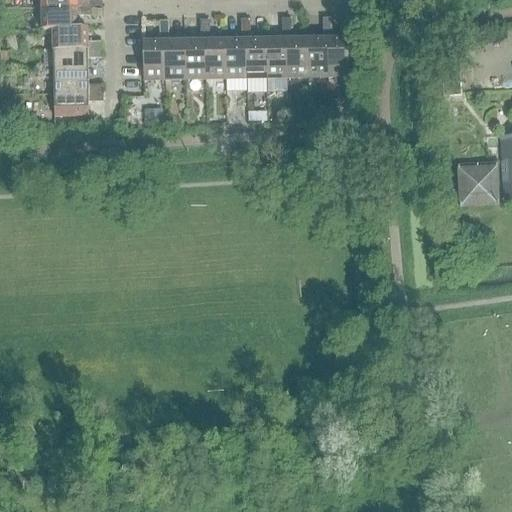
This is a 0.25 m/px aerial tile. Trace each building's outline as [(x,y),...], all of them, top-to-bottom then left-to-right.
[(75,0),(74,0),(40,0),(40,10),(89,9),(89,0),(75,0)] [(41,32),(52,32),(52,31),(75,31),(75,30),(75,17),(90,17),(89,9),(40,10),(41,32)] [(289,20),(281,21),(281,31),(290,31),(289,20)] [(330,20),(322,20),(322,30),(330,30),(330,20)] [(249,21),(240,21),(240,32),(249,32),(249,21)] [(208,22),(199,22),(199,33),(208,32),(208,22)] [(167,23),(158,23),(159,33),(167,33),(167,23)] [(52,32),(52,52),(101,52),(101,43),(86,43),(86,30),(75,30),(75,31),(52,31),(52,32)] [(326,41),(327,79),(348,79),(348,40),(331,40),(330,30),(322,30),(322,41),(326,41)] [(285,41),(286,80),(306,79),(306,41),(290,41),(290,31),(281,31),(281,41),(285,41)] [(204,43),(204,81),(225,81),(224,42),(208,43),(208,32),(199,33),(200,43),(204,43)] [(245,42),(245,80),(266,80),(265,42),(249,42),(249,32),(240,32),(240,42),(245,42)] [(163,43),(164,82),(184,81),(183,43),(167,43),(167,33),(159,33),(159,43),(163,43)] [(265,42),(266,80),(286,80),(285,41),(281,41),(265,42)] [(306,41),(306,79),(327,79),(326,41),(322,41),(306,41)] [(224,42),(225,81),(245,80),(245,42),(240,42),(224,42)] [(142,44),(142,82),(164,82),(163,43),(159,43),(142,44)] [(183,43),(184,81),(204,81),(204,43),(200,43),(183,43)] [(101,60),(101,52),(52,52),(52,74),(87,73),(87,60),(101,60)] [(52,74),(53,96),(102,95),(102,86),(87,87),(87,73),(52,74)] [(459,75),(441,75),(442,98),(460,97),(459,75)] [(102,103),(102,95),(53,96),(53,118),(88,117),(87,104),(102,103)] [(162,111),(144,111),(144,128),(162,128),(162,111)] [(257,118),(257,123),(266,123),(266,113),(261,113),(257,118)] [(5,114),(5,124),(15,124),(15,114),(5,114)] [(226,116),(226,125),(235,125),(235,124),(235,116),(226,116)] [(511,137),(498,138),(502,210),(511,209),(511,137)] [(454,207),(454,192),(438,192),(439,207),(454,207)]
